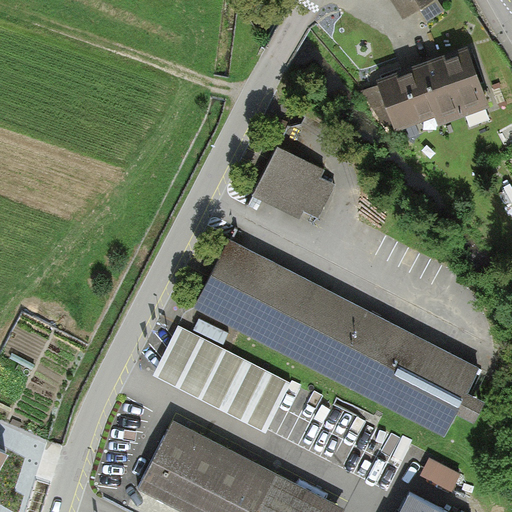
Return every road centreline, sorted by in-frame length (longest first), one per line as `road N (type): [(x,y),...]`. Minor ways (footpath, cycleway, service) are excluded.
road 1 (residential): [(309,0),(81,410),(50,511)]
road 2 (track): [(250,99),(0,7)]
